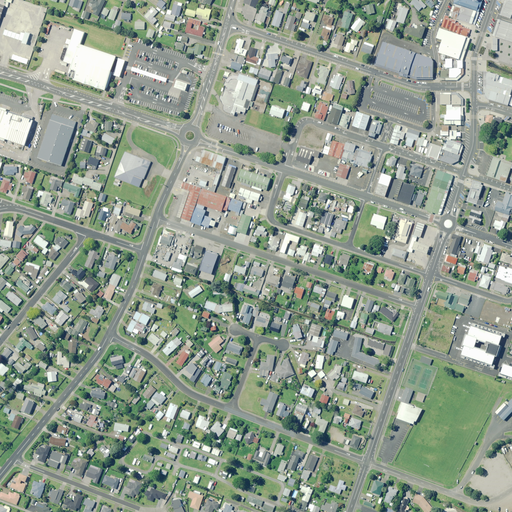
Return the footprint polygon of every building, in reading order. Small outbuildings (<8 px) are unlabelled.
[(71,0),(70,6),(81,9),(83,1),(79,0),(71,0)] [(106,1),(104,0),(99,0),(98,1),(95,0),(91,0),(89,6),(93,8),(92,10),(94,11),(93,14),(99,16),(106,1)] [(166,3),(162,0),(160,0),(157,5),(164,10),(166,7),(164,6),(166,3)] [(255,8),(255,7),(257,8),(259,0),(243,0),(243,3),(252,6),(252,7),(255,8)] [(419,2),(417,0),(413,0),(411,3),(419,11),(422,7),(424,8),(426,6),(421,1),(419,2)] [(482,0),(454,0),(454,1),(477,9),(479,10),(482,0)] [(511,13),(511,0),(504,0),(503,3),(499,14),(511,18),(511,13)] [(432,4),(429,1),(427,4),(432,9),(434,7),(433,6),(435,4),(433,3),(432,4)] [(477,9),(454,1),(449,16),(472,23),(477,9)] [(183,4),(177,2),(176,4),(174,4),(172,14),(179,16),(183,4)] [(263,3),(262,6),(259,15),(256,14),(254,19),(264,23),(266,16),(270,17),(272,12),(268,11),(269,9),(268,8),(268,7),(266,6),(267,4),(263,3)] [(375,13),(373,4),(365,6),(368,15),(375,13)] [(119,8),(113,6),(108,18),(114,21),(119,8)] [(158,12),(153,7),(144,16),(153,25),(157,20),(154,17),(158,12)] [(408,9),(399,7),(398,12),(399,13),(396,21),(404,24),(408,9)] [(205,10),(197,8),(196,14),(203,16),(202,18),(209,20),(211,10),(205,8),(205,10)] [(91,13),(85,11),(83,17),(89,19),(91,13)] [(283,14),(276,11),(271,25),(279,27),(283,14)] [(316,14),(307,11),(304,18),(313,21),(316,14)] [(353,14),(345,11),(341,22),(343,22),(341,27),(348,29),(353,14)] [(176,16),(167,14),(165,20),(174,22),(176,16)] [(331,25),(335,15),(331,14),(330,17),(324,15),(322,20),(325,21),(324,24),(327,25),(326,27),(332,28),(334,29),(334,26),(331,25)] [(296,17),(289,15),(284,28),(294,31),(296,25),(294,24),(296,17)] [(445,15),(444,18),(452,20),(451,21),(455,23),(455,24),(462,26),(463,25),(459,24),(459,22),(456,21),(456,20),(448,17),(449,16),(445,15)] [(201,21),(190,18),(188,24),(187,23),(185,32),(202,37),(203,34),(205,34),(205,33),(203,32),(205,28),(200,26),(201,21)] [(357,32),(363,25),(364,25),(366,23),(360,18),(359,18),(357,21),(357,20),(351,28),(357,32)] [(452,20),(444,18),(441,26),(449,29),(457,32),(456,32),(468,36),(470,29),(462,26),(455,24),(455,23),(451,21),(452,20)] [(397,22),(389,19),(386,28),(393,31),(397,22)] [(511,22),(501,19),(495,35),(511,40),(511,22)] [(61,28),(69,31),(70,28),(52,23),(49,22),(45,33),(48,34),(51,25),(58,27),(57,32),(60,33),(61,28)] [(422,39),(424,33),(426,27),(414,23),(412,28),(406,26),(404,32),(422,39)] [(332,28),(326,27),(326,29),(323,28),(321,35),(324,36),(323,39),(328,41),(332,28)] [(72,63),(68,75),(74,77),(73,78),(105,89),(111,73),(116,56),(117,55),(81,43),(85,31),(75,28),(64,60),(72,63)] [(467,37),(439,28),(436,37),(442,39),(438,52),(460,59),(467,37)] [(155,31),(149,29),(146,36),(150,38),(150,37),(153,38),(155,31)] [(21,35),(6,30),(4,35),(23,41),(26,34),(22,33),(21,35)] [(23,41),(23,43),(28,44),(31,34),(26,32),(26,34),(23,41)] [(343,35),(338,33),(338,35),(337,34),(334,43),(338,45),(336,48),(342,50),(344,46),(342,46),(345,37),(342,36),(343,35)] [(244,40),(239,39),(239,40),(237,39),(236,42),(237,43),(234,53),(245,56),(247,50),(242,48),(244,40)] [(358,41),(351,39),(350,43),(347,42),(344,51),(350,53),(351,50),(353,51),(355,45),(356,45),(358,41)] [(432,58),(383,41),(376,62),(416,76),(432,76),(432,58)] [(374,45),(364,42),(361,51),(371,54),(374,45)] [(204,46),(196,44),(194,54),(198,55),(198,58),(202,58),(203,55),(201,55),(202,50),(204,51),(204,46)] [(257,49),(250,47),(246,62),(256,65),(256,64),(260,65),(262,59),(255,57),(257,49)] [(278,59),(278,53),(267,54),(268,67),(276,67),(275,59),(278,59)] [(29,60),(14,55),(12,59),(28,64),(29,60)] [(282,55),(280,61),(286,63),(285,65),(288,67),(292,59),(282,55)] [(126,59),(116,56),(111,73),(120,76),(126,59)] [(245,65),(244,64),(245,60),(244,59),(245,58),(239,56),(236,63),(232,61),(230,67),(242,72),(245,65)] [(312,62),(306,60),(305,65),(299,63),(296,70),(301,71),(300,76),(307,78),(312,62)] [(440,70),(440,77),(456,77),(461,72),(461,60),(448,60),(448,70),(440,70)] [(320,65),(317,73),(318,74),(317,76),(319,77),(318,79),(315,78),(314,80),(324,84),(330,69),(320,65)] [(168,79),(133,67),(132,71),(167,82),(168,79)] [(259,70),(251,67),(249,72),(257,75),(259,70)] [(272,71),(261,68),(258,77),(269,80),(272,71)] [(283,71),(277,70),(275,78),(271,76),(270,81),(279,84),(281,78),(283,71)] [(511,105),(511,79),(499,75),(499,74),(486,70),(486,87),(485,87),(485,94),(488,98),(508,104),(511,105)] [(248,109),(258,79),(239,73),(238,75),(236,75),(234,75),(232,75),(231,76),(229,76),(228,78),(227,79),(226,81),(225,81),(224,84),(226,85),(222,95),(220,95),(220,97),(223,104),(224,104),(224,106),(223,107),(224,108),(224,109),(224,110),(225,111),(226,111),(231,113),(234,115),(236,111),(240,113),(241,111),(245,112),(246,109),(248,109)] [(343,77),(336,75),(334,79),(332,78),(329,87),(339,90),(343,77)] [(291,79),(286,77),(283,85),(288,87),(291,79)] [(177,79),(175,86),(185,90),(188,82),(177,79)] [(307,83),(302,81),(300,86),(297,85),(295,89),(302,92),(304,88),(305,88),(307,83)] [(355,89),(354,81),(347,81),(348,94),(355,94),(355,89)] [(320,87),(315,85),(314,89),(313,89),(312,92),(313,92),(312,95),(314,96),(316,93),(320,95),(322,90),(320,89),(320,87)] [(334,95),(324,92),(322,99),(329,102),(330,100),(332,101),(334,95)] [(456,94),(440,94),(440,104),(447,104),(461,104),(461,98),(456,94)] [(310,105),(303,102),(301,109),(308,112),(310,105)] [(329,106),(319,103),(315,116),(325,119),(329,106)] [(343,108),(333,104),(327,121),(337,124),(343,108)] [(461,114),(461,106),(452,106),(452,104),(447,104),(447,114),(461,114)] [(285,110),(273,106),(270,114),(272,115),(271,116),(273,117),(274,115),(282,118),(285,110)] [(0,108),(0,137),(25,146),(34,120),(0,108)] [(342,111),(337,124),(347,128),(352,114),(342,111)] [(370,115),(357,111),(352,125),(366,129),(370,115)] [(76,122),(53,114),(38,158),(62,166),(76,122)] [(380,122),(374,120),(373,121),(370,131),(369,134),(375,136),(376,133),(379,134),(382,124),(380,123),(380,122)] [(99,123),(95,121),(93,125),(88,123),(86,129),(95,133),(99,123)] [(449,125),(442,124),(442,130),(441,130),(441,135),(449,135),(449,125)] [(420,132),(408,128),(405,136),(407,137),(405,144),(411,147),(414,139),(417,140),(420,132)] [(405,132),(395,129),(390,142),(398,144),(400,138),(403,139),(405,132)] [(457,130),(450,130),(450,136),(449,137),(447,136),(447,138),(451,140),(451,139),(455,139),(457,136),(457,132),(457,130)] [(319,134),(312,132),(311,137),(310,136),(308,141),(316,144),(319,134)] [(115,139),(106,134),(104,133),(101,139),(112,145),(115,139)] [(428,140),(419,137),(416,145),(421,146),(421,145),(426,146),(428,140)] [(430,143),(426,155),(438,159),(451,164),(459,160),(460,155),(458,154),(461,143),(451,140),(447,138),(446,138),(443,147),(430,143)] [(93,142),(84,139),(80,150),(89,153),(93,142)] [(346,144),(333,140),(330,147),(328,154),(342,159),(345,149),(346,144)] [(347,142),(346,144),(345,149),(342,159),(368,167),(372,156),(370,154),(371,152),(355,147),(356,145),(347,142)] [(322,153),(328,154),(330,147),(325,145),(322,153)] [(107,149),(99,146),(96,155),(104,157),(104,156),(105,156),(107,149)] [(319,152),(301,146),(296,160),(309,164),(312,155),(318,157),(319,152)] [(227,156),(201,147),(196,161),(222,169),(227,156)] [(126,151),(114,178),(141,188),(151,161),(126,151)] [(397,158),(391,156),(388,165),(394,167),(397,158)] [(511,164),(511,162),(493,156),(487,175),(500,179),(506,182),(508,177),(511,164)] [(100,160),(91,157),(88,164),(97,167),(100,160)] [(350,166),(340,163),(336,175),(346,178),(350,166)] [(236,167),(227,164),(220,184),(229,187),(236,167)] [(419,165),(413,164),(409,174),(420,178),(423,170),(418,168),(419,165)] [(405,167),(399,165),(395,177),(404,180),(406,174),(404,173),(405,167)] [(17,173),(17,167),(4,167),(4,175),(14,175),(14,173),(17,173)] [(269,178),(239,168),(235,180),(265,191),(269,178)] [(451,174),(438,170),(425,209),(438,214),(451,174)] [(37,173),(30,171),(29,173),(26,172),(25,178),(27,178),(26,181),(33,184),(37,173)] [(392,176),(382,173),(375,193),(385,196),(392,176)] [(79,175),(74,174),(72,181),(82,185),(83,183),(92,186),(91,188),(100,191),(102,185),(93,182),(94,180),(85,177),(84,179),(79,177),(79,175)] [(452,174),(451,174),(438,214),(439,214),(441,213),(453,176),(452,174)] [(10,182),(4,179),(0,189),(0,191),(7,194),(8,190),(11,191),(13,184),(10,183),(10,182)] [(63,182),(54,179),(51,189),(57,191),(59,186),(61,187),(63,182)] [(244,200),(185,179),(182,188),(188,191),(179,218),(208,228),(209,225),(215,227),(218,218),(205,213),(207,207),(220,211),(222,207),(239,213),(244,200)] [(416,186),(403,181),(397,200),(413,205),(416,194),(413,193),(416,186)] [(483,185),(474,182),(468,201),(477,204),(478,199),(483,185)] [(81,188),(66,183),(64,188),(68,190),(68,191),(75,194),(75,196),(78,198),(81,188)] [(287,193),(291,195),(293,195),(296,186),(289,184),(286,193),(287,193)] [(33,190),(24,187),(23,192),(25,193),(23,199),(30,201),(33,190)] [(261,194),(240,187),(237,195),(258,202),(261,194)] [(44,192),(40,190),(38,196),(40,197),(41,195),(43,196),(40,203),(48,206),(49,203),(52,204),(54,198),(51,197),(52,193),(45,191),(44,192)] [(328,195),(321,192),(318,200),(321,202),(320,204),(322,205),(323,203),(324,203),(328,195)] [(424,195),(418,193),(415,204),(421,206),(424,195)] [(511,206),(511,194),(506,193),(502,202),(498,201),(494,210),(509,215),(511,206)] [(301,207),(301,208),(303,209),(303,208),(306,209),(310,198),(305,196),(304,199),(301,198),(300,202),(297,201),(296,206),(301,207)] [(75,203),(64,199),(62,205),(67,206),(65,212),(71,215),(75,203)] [(94,204),(86,201),(84,207),(80,205),(76,215),(85,218),(86,216),(89,217),(94,204)] [(294,205),(286,201),(283,210),(290,212),(291,208),(293,209),(294,205)] [(342,210),(343,207),(336,204),(337,201),(335,201),(331,211),(333,212),(334,209),(339,211),(340,209),(342,210)] [(123,206),(117,204),(114,213),(120,215),(123,206)] [(131,206),(128,205),(126,212),(139,216),(141,211),(131,207),(131,206)] [(109,209),(104,207),(103,210),(102,209),(99,219),(105,221),(107,217),(109,218),(111,213),(108,212),(109,209)] [(481,213),(472,209),(468,219),(472,220),(471,222),(479,225),(481,219),(479,218),(481,213)] [(303,213),(299,212),(295,224),(303,227),(306,219),(307,214),(305,213),(306,212),(303,211),(303,213)] [(330,215),(324,213),(319,228),(317,232),(329,236),(330,233),(325,232),(326,228),(325,227),(328,218),(329,218),(330,215)] [(387,217),(374,213),(370,224),(376,226),(376,227),(383,229),(387,217)] [(115,224),(116,221),(117,221),(118,219),(120,219),(121,217),(118,216),(117,216),(113,215),(111,223),(115,224)] [(250,221),(239,218),(234,231),(246,235),(250,221)] [(347,222),(336,219),(334,226),(335,226),(334,230),(333,232),(340,234),(342,229),(345,230),(347,222)] [(405,220),(401,219),(396,233),(394,240),(406,243),(413,223),(409,222),(409,220),(405,219),(405,220)] [(131,234),(133,233),(132,232),(134,228),(138,230),(140,225),(132,221),(130,225),(119,220),(114,230),(120,233),(122,229),(126,231),(126,233),(127,234),(128,232),(131,234)] [(506,221),(502,220),(501,222),(495,220),(493,226),(495,227),(495,228),(503,231),(506,221)] [(14,222),(7,221),(6,228),(4,236),(13,237),(14,227),(13,226),(14,222)] [(425,224),(417,222),(413,235),(417,236),(421,237),(425,224)] [(34,227),(32,224),(30,226),(29,228),(25,228),(22,226),(18,230),(19,231),(17,234),(21,237),(23,234),(34,234),(37,229),(35,227),(34,227)] [(266,228),(258,226),(255,234),(260,236),(260,234),(262,234),(266,236),(267,232),(265,231),(266,228)] [(292,241),(298,243),(300,238),(287,233),(284,242),(283,242),(280,252),(285,254),(288,243),(289,243),(290,240),(292,241)] [(160,242),(166,244),(166,245),(167,246),(168,245),(170,246),(174,237),(169,235),(168,238),(164,236),(161,234),(159,241),(158,241),(157,245),(161,246),(162,245),(160,244),(160,242)] [(461,252),(459,251),(460,248),(458,247),(461,237),(453,234),(452,239),(453,239),(449,253),(455,255),(455,254),(460,255),(461,252)] [(49,243),(39,235),(34,241),(44,249),(42,252),(45,254),(49,250),(46,248),(49,243)] [(417,236),(413,235),(408,251),(412,252),(413,249),(416,241),(417,236)] [(270,245),(269,247),(268,249),(276,251),(280,239),(271,236),(268,244),(270,245)] [(56,246),(60,249),(61,247),(64,249),(69,242),(63,238),(62,239),(59,237),(55,242),(57,244),(56,246)] [(1,240),(1,241),(0,246),(2,246),(2,248),(5,249),(5,247),(7,248),(7,247),(11,247),(12,242),(1,240)] [(295,250),(296,251),(299,243),(298,243),(292,241),(290,245),(290,244),(289,248),(295,250)] [(430,246),(416,241),(413,249),(427,254),(430,246)] [(56,246),(53,244),(52,246),(54,248),(48,256),(54,261),(60,253),(58,252),(60,249),(56,246)] [(491,255),(493,252),(493,251),(493,250),(491,250),(492,247),(484,244),(479,260),(488,264),(490,259),(491,255)] [(194,251),(194,252),(194,253),(199,255),(199,253),(201,254),(203,247),(196,245),(195,247),(192,246),(189,256),(192,257),(194,251)] [(307,247),(302,245),(301,248),(298,248),(296,254),(304,256),(303,260),(307,261),(310,253),(307,252),(306,255),(305,254),(307,247)] [(317,254),(318,253),(321,254),(323,248),(314,245),(311,255),(318,257),(319,255),(317,254)] [(394,248),(392,254),(404,258),(406,252),(394,248)] [(28,254),(22,249),(16,256),(22,261),(28,254)] [(101,254),(92,250),(85,266),(92,269),(96,259),(98,260),(101,254)] [(218,255),(207,251),(200,270),(212,274),(218,255)] [(342,256),(340,255),(339,260),(340,260),(338,266),(341,267),(342,264),(344,265),(343,268),(346,269),(350,256),(343,253),(342,256)] [(511,264),(511,259),(511,257),(510,257),(510,255),(502,253),(500,260),(511,264)] [(4,258),(0,254),(0,269),(10,258),(6,256),(4,258)] [(187,256),(180,254),(177,263),(174,262),(173,268),(178,269),(177,271),(182,272),(187,256)] [(333,256),(326,254),(323,262),(330,265),(333,256)] [(118,258),(109,255),(105,267),(114,270),(118,258)] [(14,268),(15,267),(12,264),(13,263),(11,262),(9,264),(10,265),(5,271),(9,275),(15,269),(14,268)] [(367,262),(367,263),(364,263),(363,269),(365,270),(364,273),(369,274),(369,273),(372,273),(374,264),(367,262)] [(198,266),(188,263),(185,271),(195,275),(198,266)] [(466,266),(459,264),(457,269),(458,270),(457,273),(463,275),(466,266)] [(34,268),(35,266),(32,265),(31,267),(26,265),(25,270),(32,273),(31,277),(36,279),(39,270),(34,268)] [(450,268),(443,265),(441,271),(448,273),(450,268)] [(49,269),(45,266),(41,272),(44,275),(49,269)] [(246,269),(236,266),(234,271),(244,275),(246,269)] [(264,270),(253,266),(250,273),(262,277),(264,270)] [(496,278),(501,279),(501,280),(505,281),(505,282),(511,283),(511,268),(508,268),(507,269),(505,269),(506,268),(500,266),(496,278)] [(86,273),(81,268),(78,272),(75,269),(72,273),(80,280),(86,273)] [(390,279),(392,280),(395,272),(392,271),(392,270),(390,269),(389,271),(386,270),(384,276),(388,277),(387,280),(389,281),(390,279)] [(168,275),(155,270),(153,276),(165,281),(168,275)] [(473,273),(470,272),(468,280),(474,282),(475,280),(477,280),(478,277),(476,276),(478,272),(474,270),(473,273)] [(275,274),(271,272),(268,282),(279,285),(281,278),(275,276),(275,274)] [(116,286),(117,287),(121,277),(114,274),(114,275),(113,274),(110,280),(111,280),(110,284),(104,297),(111,300),(115,291),(114,291),(116,286)] [(403,284),(404,284),(407,275),(404,274),(404,276),(400,275),(398,282),(400,283),(400,284),(403,285),(403,284)] [(291,277),(285,275),(282,286),(289,289),(290,287),(292,288),(296,277),(291,276),(291,277)] [(483,275),(479,286),(487,289),(491,277),(483,275)] [(12,285),(2,277),(0,279),(0,288),(2,290),(6,284),(10,287),(12,285)] [(101,283),(95,277),(86,287),(92,293),(101,283)] [(183,280),(176,277),(174,282),(175,282),(174,284),(178,285),(180,286),(183,280)] [(409,278),(406,285),(403,284),(402,286),(413,289),(415,280),(409,278)] [(21,282),(22,281),(20,279),(16,284),(26,293),(30,289),(21,282)] [(70,285),(64,279),(59,285),(68,292),(73,287),(75,288),(77,286),(72,282),(70,285)] [(243,291),(245,285),(238,283),(236,282),(234,287),(237,288),(236,289),(243,292),(243,291)] [(493,282),(491,289),(506,294),(508,287),(493,282)] [(154,297),(158,298),(158,296),(159,296),(163,286),(154,283),(153,287),(155,288),(153,294),(155,295),(154,297)] [(245,285),(243,291),(258,296),(260,291),(245,285)] [(203,291),(199,286),(189,293),(192,298),(203,291)] [(326,289),(315,286),(313,291),(321,294),(319,299),(321,299),(322,297),(324,297),(326,289)] [(296,287),(294,293),(297,294),(296,297),(301,299),(304,290),(296,287)] [(68,296),(61,290),(53,299),(60,305),(62,302),(63,303),(68,296)] [(12,293),(10,291),(7,295),(9,297),(8,298),(18,306),(22,300),(13,292),(12,293)] [(80,293),(79,291),(74,295),(81,304),(87,299),(81,293),(80,293)] [(328,291),(327,296),(333,298),(332,301),(334,302),(337,294),(328,291)] [(446,293),(438,291),(436,297),(438,298),(436,303),(454,309),(459,296),(446,292),(446,293)] [(470,296),(461,293),(458,302),(467,305),(470,296)] [(165,300),(175,304),(176,300),(171,298),(172,297),(167,295),(165,300)] [(355,298),(344,295),(341,305),(352,308),(355,298)] [(12,308),(2,300),(0,302),(0,310),(2,312),(4,310),(8,313),(12,308)] [(368,313),(368,311),(370,312),(374,302),(368,300),(364,310),(365,310),(365,312),(368,313)] [(53,306),(47,301),(42,308),(47,312),(47,311),(53,315),(58,309),(54,306),(53,306)] [(217,304),(207,301),(204,308),(218,313),(234,311),(233,303),(219,305),(217,304)] [(144,310),(144,311),(147,312),(147,311),(149,312),(154,314),(156,309),(152,308),(154,305),(146,302),(143,309),(144,310)] [(320,306),(308,302),(307,305),(309,306),(308,309),(318,312),(320,306)] [(464,306),(457,303),(455,310),(462,312),(464,306)] [(250,306),(244,304),(241,314),(244,315),(242,321),(249,324),(252,314),(251,314),(252,308),(250,307),(250,306)] [(70,314),(73,311),(72,309),(71,310),(67,306),(64,310),(68,313),(70,314)] [(105,310),(98,306),(95,311),(92,309),(90,313),(100,319),(105,310)] [(383,306),(379,311),(393,322),(399,314),(395,311),(393,314),(383,306)] [(259,308),(255,307),(252,316),(258,318),(256,324),(267,328),(270,320),(263,318),(264,316),(258,314),(259,308)] [(335,311),(327,309),(325,318),(332,320),(335,311)] [(62,326),(67,319),(68,319),(70,317),(69,316),(62,311),(57,318),(58,318),(55,321),(62,326)] [(142,314),(137,311),(133,318),(146,325),(151,317),(142,313),(142,314)] [(345,313),(338,311),(336,319),(339,320),(340,318),(343,319),(345,313)] [(368,315),(362,313),(359,322),(365,324),(368,315)] [(48,324),(40,316),(34,321),(37,324),(42,329),(48,324)] [(89,323),(81,319),(78,324),(76,328),(75,328),(72,334),(77,336),(79,332),(83,334),(86,326),(88,327),(89,323)] [(134,328),(136,329),(135,331),(137,332),(138,330),(143,332),(145,327),(132,320),(127,330),(132,332),(134,328)] [(281,325),(272,322),(269,330),(278,333),(279,328),(283,329),(284,324),(281,323),(281,325)] [(58,328),(52,323),(49,327),(55,332),(58,328)] [(322,327),(312,323),(309,333),(319,336),(322,327)] [(393,327),(379,323),(377,331),(390,335),(393,327)] [(501,346),(499,345),(502,337),(505,337),(506,334),(473,323),(472,326),(469,335),(467,335),(466,334),(462,345),(463,345),(465,346),(462,355),(461,358),(494,369),(495,366),(493,365),(495,356),(497,357),(501,346)] [(299,326),(298,324),(292,326),(294,332),(293,332),(295,340),(303,337),(300,329),(301,328),(301,326),(299,326)] [(38,337),(31,326),(26,330),(33,341),(38,337)] [(181,331),(176,328),(172,333),(176,337),(181,331)] [(349,333),(335,329),(333,336),(347,340),(349,333)] [(160,339),(153,333),(148,339),(156,345),(158,343),(160,345),(164,340),(161,338),(160,339)] [(226,339),(222,335),(220,336),(219,335),(209,344),(216,353),(222,348),(219,345),(226,339)] [(319,337),(314,336),(312,346),(323,348),(325,341),(319,339),(319,337)] [(356,336),(352,356),(373,364),(376,357),(361,351),(363,338),(356,336)] [(182,343),(177,337),(173,341),(172,341),(167,346),(163,350),(168,356),(182,343)] [(32,346),(32,345),(28,342),(23,338),(16,347),(16,348),(15,350),(19,353),(20,351),(21,351),(25,346),(26,347),(25,348),(27,350),(29,348),(29,349),(30,348),(31,350),(33,347),(32,346)] [(338,341),(331,339),(327,353),(334,355),(338,341)] [(384,345),(369,340),(367,345),(383,350),(384,345)] [(78,342),(70,341),(69,353),(76,353),(78,342)] [(46,348),(40,343),(37,347),(43,352),(46,348)] [(231,344),(229,343),(226,349),(240,355),(243,348),(232,343),(231,344)] [(392,346),(386,344),(383,354),(388,356),(392,346)] [(6,360),(13,352),(7,347),(5,350),(1,355),(6,360)] [(205,353),(202,350),(197,355),(200,358),(205,353)] [(189,354),(184,351),(177,363),(182,366),(189,354)] [(62,352),(58,352),(57,365),(61,365),(61,364),(64,364),(63,367),(69,368),(70,358),(62,358),(62,352)] [(309,354),(303,352),(302,354),(300,354),(298,361),(301,362),(300,366),(305,367),(307,361),(309,361),(310,358),(308,357),(309,354)] [(206,357),(200,363),(203,366),(206,364),(205,363),(209,360),(213,357),(210,354),(206,357)] [(275,356),(268,355),(266,362),(261,362),(260,369),(259,375),(268,377),(269,371),(273,371),(275,356)] [(324,356),(317,355),(315,368),(322,369),(324,356)] [(124,363),(123,356),(111,358),(113,366),(116,365),(117,369),(123,368),(122,363),(124,363)] [(432,359),(422,356),(420,361),(430,365),(432,359)] [(237,361),(227,357),(225,362),(236,366),(237,361)] [(279,377),(280,379),(283,377),(284,379),(294,374),(288,358),(283,360),(285,364),(280,366),(282,370),(277,372),(279,376),(279,377)] [(41,361),(37,368),(39,369),(40,367),(45,369),(48,365),(41,361)] [(218,362),(216,361),(213,369),(219,371),(222,364),(218,362)] [(32,365),(28,362),(24,367),(19,362),(15,367),(23,373),(26,369),(28,370),(32,365)] [(10,369),(2,363),(0,364),(0,373),(3,376),(10,369)] [(186,370),(190,374),(193,376),(190,380),(194,382),(201,371),(198,369),(198,368),(191,363),(186,370)] [(511,366),(504,364),(503,364),(499,376),(511,380),(511,366)] [(342,366),(336,365),(333,370),(328,376),(333,380),(335,378),(337,380),(342,374),(340,373),(342,366)] [(147,371),(144,369),(143,370),(140,369),(134,379),(140,383),(147,371)] [(317,374),(313,369),(308,373),(311,378),(317,374)] [(369,375),(355,371),(353,379),(366,383),(369,375)] [(56,372),(48,372),(48,382),(57,381),(56,374),(57,374),(57,372),(56,372)] [(221,384),(220,387),(227,390),(231,382),(230,381),(232,376),(225,372),(220,381),(221,381),(220,383),(221,384)] [(122,377),(120,376),(117,379),(123,383),(127,379),(129,380),(130,378),(128,376),(125,373),(122,377)] [(212,379),(206,374),(201,382),(207,386),(212,379)] [(107,380),(98,375),(95,379),(98,380),(96,382),(100,385),(101,383),(109,388),(113,382),(108,379),(107,380)] [(347,379),(343,377),(341,382),(340,382),(337,389),(343,391),(347,379)] [(362,385),(355,381),(352,389),(355,390),(356,388),(360,390),(359,393),(371,399),(374,392),(362,386),(362,385)] [(43,390),(45,385),(39,383),(38,386),(32,384),(31,386),(28,385),(28,386),(25,385),(24,389),(31,392),(31,391),(35,392),(34,394),(41,397),(42,395),(45,396),(46,391),(43,390)] [(156,390),(151,385),(143,395),(149,399),(156,390)] [(309,389),(303,387),(301,393),(312,398),(315,390),(309,387),(309,389)] [(105,399),(106,393),(103,390),(96,388),(96,391),(91,390),(90,396),(105,399)] [(413,391),(406,388),(401,401),(403,402),(408,404),(413,391)] [(166,394),(162,391),(160,394),(157,392),(153,397),(161,405),(167,398),(164,396),(166,394)] [(279,395),(270,392),(267,400),(263,398),(260,404),(265,406),(264,407),(267,408),(266,410),(269,411),(270,409),(272,410),(279,395)] [(422,402),(425,396),(417,393),(415,399),(422,402)] [(327,395),(325,394),(324,395),(322,395),(320,402),(327,404),(329,397),(327,396),(327,395)] [(140,398),(137,395),(132,401),(135,404),(140,398)] [(503,422),(511,412),(511,398),(507,404),(505,402),(494,413),(503,422)] [(36,403),(28,400),(23,411),(25,413),(31,415),(36,403)] [(155,404),(151,400),(146,406),(150,410),(155,404)] [(89,407),(91,408),(92,405),(86,402),(85,405),(82,403),(80,408),(87,411),(89,407)] [(284,404),(279,402),(277,408),(279,408),(277,415),(282,417),(282,416),(288,418),(290,413),(285,411),(286,406),(284,405),(284,404)] [(408,404),(403,402),(397,419),(411,424),(414,425),(415,422),(416,422),(423,410),(408,404)] [(179,406),(171,403),(166,416),(174,419),(179,406)] [(303,404),(303,405),(299,403),(299,404),(297,404),(294,413),(296,414),(293,421),(301,424),(304,414),(305,414),(308,406),(303,404)] [(360,407),(356,405),(352,412),(362,417),(364,412),(362,411),(362,409),(359,407),(360,407)] [(191,413),(183,410),(181,416),(188,419),(191,413)] [(164,414),(160,411),(155,417),(158,419),(157,420),(159,421),(164,414)] [(316,413),(313,412),(312,416),(317,418),(315,424),(320,426),(318,431),(324,433),(328,422),(324,420),(325,418),(323,418),(322,420),(320,419),(321,417),(317,416),(318,414),(316,413)] [(350,415),(345,413),(342,421),(344,423),(347,424),(350,415)] [(25,419),(12,414),(10,419),(14,421),(12,427),(19,429),(21,423),(23,423),(25,419)] [(83,416),(76,414),(74,419),(78,421),(77,422),(80,423),(83,416)] [(87,425),(96,428),(97,424),(99,425),(99,423),(95,421),(96,417),(91,415),(87,425)] [(205,417),(200,415),(196,426),(203,429),(205,426),(208,428),(210,422),(204,420),(205,417)] [(339,424),(340,422),(341,422),(342,418),(335,415),(334,418),(333,422),(339,424)] [(362,421),(352,418),(351,422),(350,422),(348,426),(359,429),(362,421)] [(225,424),(222,428),(220,427),(222,425),(218,422),(211,429),(219,437),(225,431),(224,430),(227,425),(225,424)] [(129,426),(116,423),(114,431),(122,432),(122,431),(128,432),(129,426)] [(60,425),(57,431),(66,435),(66,434),(67,434),(70,429),(60,425)] [(238,431),(230,428),(227,437),(234,440),(238,431)] [(255,437),(254,435),(253,432),(247,434),(245,438),(247,444),(253,442),(257,444),(259,439),(255,437)] [(344,436),(339,435),(339,436),(335,434),(333,439),(341,443),(344,436)] [(137,438),(132,435),(128,440),(133,443),(137,438)] [(361,438),(354,435),(350,446),(357,448),(361,438)] [(51,437),(50,444),(66,447),(66,446),(68,446),(68,443),(66,443),(67,440),(51,437)] [(284,446),(278,443),(273,455),(277,456),(278,454),(282,456),(283,454),(282,453),(284,446)] [(40,456),(38,461),(39,461),(39,463),(42,464),(42,462),(45,463),(51,447),(47,445),(45,449),(41,447),(40,449),(38,448),(36,454),(40,456)] [(105,445),(99,450),(101,451),(106,455),(105,456),(106,458),(107,457),(110,455),(109,454),(111,452),(105,445)] [(305,453),(296,450),(292,461),(290,460),(287,468),(294,471),(299,458),(303,460),(305,453)] [(48,465),(58,468),(60,462),(66,464),(69,457),(53,451),(48,465)] [(263,453),(256,451),(253,459),(263,463),(262,465),(267,467),(271,454),(267,453),(268,452),(264,451),(263,453)] [(153,458),(144,455),(142,459),(151,463),(153,458)] [(318,458),(310,455),(304,468),(312,472),(318,458)] [(88,461),(82,459),(81,462),(77,461),(77,463),(73,462),(72,466),(75,467),(74,469),(78,470),(76,475),(82,477),(88,461)] [(287,462),(282,460),(277,471),(283,473),(287,462)] [(311,472),(304,469),(300,480),(302,480),(303,478),(307,480),(311,472)] [(10,487),(18,490),(23,492),(26,485),(21,483),(22,481),(26,482),(28,477),(20,474),(18,478),(17,478),(15,481),(17,482),(16,484),(12,483),(10,487)] [(330,485),(328,490),(335,492),(335,493),(340,494),(342,489),(345,490),(346,486),(343,485),(344,482),(339,480),(337,487),(330,485)] [(385,483),(374,480),(370,492),(375,493),(374,495),(380,497),(385,483)] [(39,483),(34,481),(33,486),(34,486),(32,491),(35,492),(34,495),(41,498),(46,483),(40,481),(39,483)] [(131,489),(128,495),(134,498),(134,497),(137,498),(138,495),(139,496),(144,484),(136,481),(135,484),(129,482),(127,488),(131,489)] [(294,490),(298,492),(291,508),(299,511),(308,488),(296,483),(294,490)] [(394,489),(395,488),(389,486),(384,502),(391,504),(394,497),(396,498),(398,490),(394,489)] [(166,494),(152,488),(150,492),(147,491),(145,495),(149,497),(148,500),(153,502),(155,498),(159,500),(159,498),(164,500),(166,494)] [(291,490),(285,488),(283,494),(289,496),(291,490)] [(64,491),(60,489),(59,492),(54,490),(51,497),(52,498),(51,501),(59,504),(64,491)] [(193,490),(192,492),(190,492),(188,497),(193,499),(190,507),(199,510),(203,496),(202,496),(203,493),(193,490)] [(21,495),(14,492),(14,494),(10,492),(9,495),(2,492),(0,495),(0,498),(17,505),(21,495)] [(78,494),(74,503),(72,502),(73,500),(67,498),(64,504),(68,506),(67,508),(77,511),(78,508),(79,509),(84,496),(78,494)] [(434,511),(435,511),(424,498),(417,494),(413,502),(419,505),(424,511),(434,511)] [(263,502),(248,495),(246,501),(250,502),(249,504),(254,506),(255,504),(261,506),(263,502)] [(399,511),(398,511),(406,511),(406,510),(406,511),(407,511),(408,510),(409,510),(409,509),(409,508),(409,507),(409,506),(408,506),(408,505),(407,505),(409,499),(408,498),(407,497),(406,497),(405,497),(405,498),(403,497),(399,511)] [(96,502),(87,499),(84,504),(88,506),(85,511),(94,511),(92,511),(96,502)] [(172,501),(175,511),(183,511),(180,499),(172,501)] [(212,501),(208,499),(205,506),(207,507),(204,511),(212,511),(214,508),(217,510),(219,505),(216,502),(213,501),(212,501)] [(272,511),(275,506),(265,502),(262,509),(269,511),(272,511)] [(336,511),(339,505),(333,502),(332,505),(326,502),(325,506),(322,505),(321,509),(328,511),(336,511)] [(46,506),(39,503),(36,508),(39,510),(38,511),(52,511),(49,510),(50,508),(46,506)]
